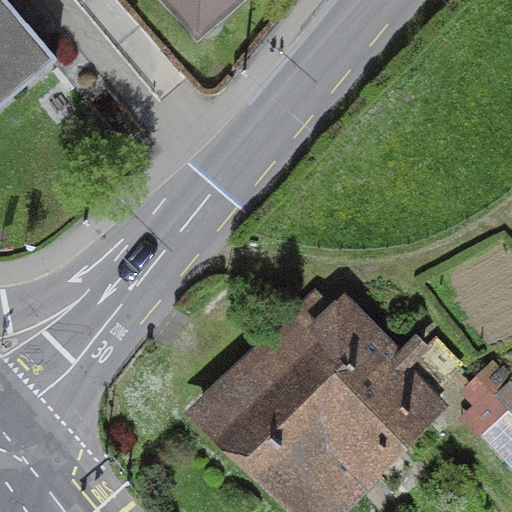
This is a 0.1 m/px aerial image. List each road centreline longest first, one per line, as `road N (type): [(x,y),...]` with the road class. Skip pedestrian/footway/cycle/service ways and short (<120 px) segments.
road 1 (residential): [(130,264),(222,179),(373,0)]
road 2 (track): [(511,215),(421,264),(361,273),(274,267),(209,249),(175,225)]
road 3 (tertiary): [(32,499),(63,372),(130,264)]
road 4 (tertiary): [(130,264),(0,363)]
